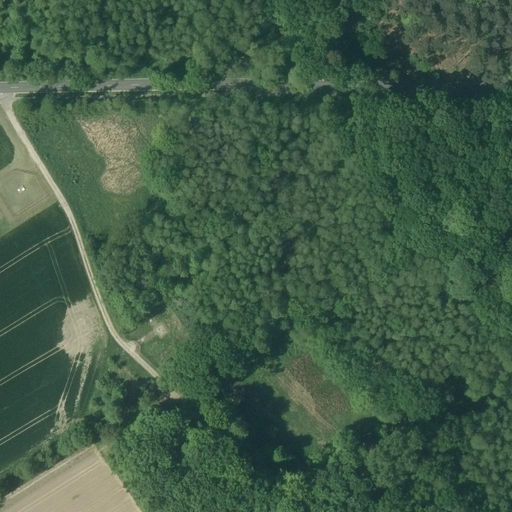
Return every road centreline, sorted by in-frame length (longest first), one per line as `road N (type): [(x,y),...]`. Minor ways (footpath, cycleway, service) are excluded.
road 1 (tertiary): [(0,88),(511,90)]
road 2 (track): [(0,97),(71,219),(110,326),(179,394)]
